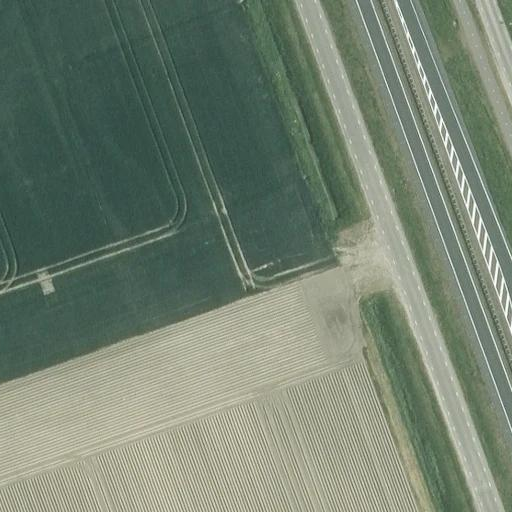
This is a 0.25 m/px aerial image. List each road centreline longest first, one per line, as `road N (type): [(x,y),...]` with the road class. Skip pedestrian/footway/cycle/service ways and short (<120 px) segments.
road 1 (unclassified): [(305,0),(491,511)]
road 2 (trunk): [(361,0),(511,415)]
road 3 (trunk): [(511,288),(401,0)]
